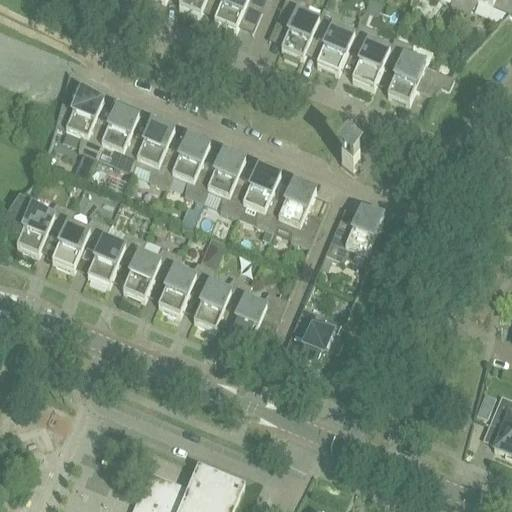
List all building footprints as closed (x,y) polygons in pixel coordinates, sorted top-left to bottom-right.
[(184,0),(179,12),(201,21),(210,0),(184,0)] [(225,0),(215,27),(237,36),(248,9),(262,15),(261,15),(263,15),(269,0),(225,0)] [(320,26),(319,26),(305,20),(307,6),(293,0),(287,0),(278,22),(280,23),(280,22),(293,28),(282,55),(285,57),(284,61),(298,67),(300,63),(304,65),(315,37),(320,26)] [(511,0),(454,0),(451,9),(469,17),(478,6),(493,12),(511,19),(511,0)] [(354,40),(356,36),(341,30),(343,21),(324,13),(319,26),(320,26),(315,37),(329,43),(317,70),(339,80),(350,52),(355,40),(354,40)] [(390,55),(391,51),(377,45),(378,36),(359,28),(356,36),(354,40),(355,40),(350,52),(364,58),(352,85),(374,95),(386,67),(391,55),(390,55)] [(391,55),(386,67),(399,73),(388,100),(410,109),(416,94),(433,102),(442,92),(450,95),(454,83),(426,71),(411,65),(413,51),(395,43),(391,51),(390,55),(391,55)] [(102,151),(107,140),(96,136),(99,130),(96,128),(105,107),(101,105),(103,101),(88,95),(86,99),(83,98),(76,113),(64,107),(57,132),(66,136),(81,142),(79,156),(98,164),(101,156),(103,151),(102,151)] [(137,166),(142,155),(132,151),(134,145),(131,143),(140,122),(136,120),(138,116),(123,110),(122,114),(118,113),(107,140),(102,151),(103,151),(101,156),(115,162),(114,171),(133,179),(137,171),(138,166),(137,166)] [(173,181),(177,170),(167,166),(169,160),(166,158),(175,137),(172,135),(174,131),(159,125),(157,129),(153,128),(142,155),(137,166),(138,166),(137,171),(151,177),(150,186),(168,194),(174,181),(173,181)] [(208,196),(213,185),(202,180),(205,175),(202,173),(211,152),(207,150),(209,146),(194,140),(192,144),(189,143),(177,170),(173,181),(174,181),(187,187),(185,201),(204,209),(209,196),(208,196)] [(243,211),(248,200),(238,195),(240,190),(237,188),(246,167),(242,165),(244,161),(229,155),(228,159),(224,158),(213,185),(208,196),(209,196),(222,202),(220,216),(239,224),(244,211),(243,211)] [(341,168),(354,178),(361,169),(349,159),(341,168)] [(279,226),(284,215),(273,210),(276,205),(272,203),(281,182),(278,180),(280,176),(265,170),(263,174),(260,173),(248,200),(243,211),(244,211),(258,217),(256,231),(274,239),(278,231),(280,226),(279,226)] [(280,226),(278,231),(292,237),(291,246),(310,254),(323,224),(321,224),(319,230),(308,225),(311,219),(308,218),(317,197),(313,195),(315,191),(300,185),(298,189),(295,187),(284,215),(279,226),(280,226)] [(69,229),(70,230),(75,217),(57,209),(48,220),(33,214),(16,207),(12,214),(4,229),(24,237),(17,252),(39,262),(51,234),(64,240),(69,229)] [(338,231),(326,261),(344,268),(353,257),(368,263),(377,267),(381,255),(377,254),(382,242),(378,240),(384,225),(380,223),(382,219),(367,213),(365,217),(362,216),(353,237),(350,236),(347,242),(337,237),(339,231),(338,231)] [(104,244),(105,245),(111,232),(92,224),(83,235),(70,230),(69,229),(64,240),(53,267),(74,277),(86,249),(100,255),(104,244)] [(141,258),(142,255),(146,246),(127,239),(119,250),(105,245),(104,244),(100,255),(88,282),(110,292),(121,264),(135,270),(140,258),(141,258)] [(175,274),(176,274),(182,262),(163,254),(157,261),(142,255),(141,258),(140,258),(135,270),(123,297),(145,306),(157,279),(170,285),(175,274)] [(210,289),(211,289),(217,277),(198,269),(189,280),(176,274),(175,274),(170,285),(159,312),(181,322),(192,294),(206,300),(210,289)] [(246,304),(247,304),(252,292),(234,283),(225,295),(211,289),(210,289),(206,300),(194,327),(216,336),(228,309),(241,315),(246,304)] [(246,304),(241,315),(229,342),(251,351),(263,324),(276,330),(277,331),(288,306),(269,299),(260,310),(247,304),(246,304)] [(303,313),(293,337),(294,338),(308,343),(296,371),(318,380),(325,365),(329,367),(334,355),(338,357),(343,346),(334,342),(335,341),(320,335),(322,321),(303,313)] [(511,405),(502,402),(490,429),(503,434),(494,455),(511,462),(511,405)] [(139,511),(236,511),(245,492),(199,473),(189,495),(149,478),(138,504),(142,506),(139,511)]
